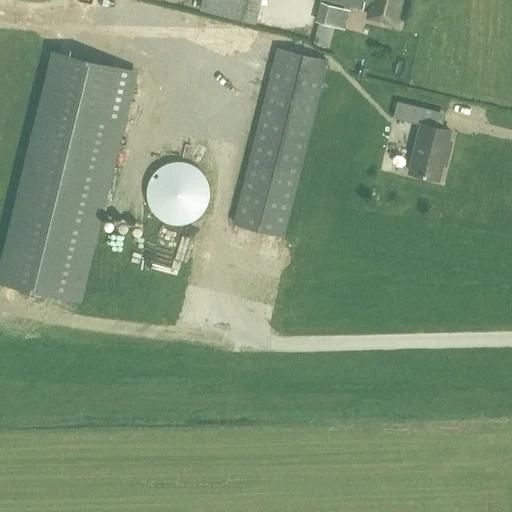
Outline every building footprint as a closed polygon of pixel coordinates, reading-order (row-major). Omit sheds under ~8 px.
[(203,0),(201,10),(257,24),(262,0),(203,0)] [(368,16),(396,23),(401,0),(328,0),(358,7),(359,6),(370,9),(368,16)] [(316,22),(333,27),(339,7),(321,2),(316,22)] [(354,27),(369,30),(372,18),(357,15),(354,27)] [(238,226),(284,236),(327,62),(282,51),(238,226)] [(0,263),(0,280),(75,299),(130,74),(51,55),(0,263)] [(426,107),(398,100),(394,117),(412,121),(413,118),(423,120),(426,107)] [(446,164),(449,152),(446,152),(449,141),(452,130),(442,127),(422,122),(410,172),(439,179),(443,163),(446,164)] [(148,186),(148,188),(148,191),(148,194),(148,197),(148,199),(149,202),(150,205),(151,207),(153,210),(154,212),(156,214),(158,216),(160,218),(162,219),(165,221),(167,222),(170,223),(173,224),(175,224),(178,224),(181,224),(184,224),(186,223),(189,223),(192,222),(194,220),(196,219),(199,217),(201,216),(203,214),(205,212),(206,209),(207,207),(209,204),(209,202),(210,199),(211,196),(211,193),(211,191),(210,188),(210,185),(209,183),(208,180),(207,178),(206,175),(204,173),(202,171),(200,169),(198,167),(196,166),(193,165),(191,163),(188,162),(186,162),(183,161),(180,161),(178,161),(175,161),(172,162),(170,163),(167,164),(165,165),(162,166),(160,168),(158,169),(156,171),(154,173),(153,176),(151,178),(150,181),(149,183),(148,186)] [(202,257),(219,260),(222,247),(205,244),(202,257)]
